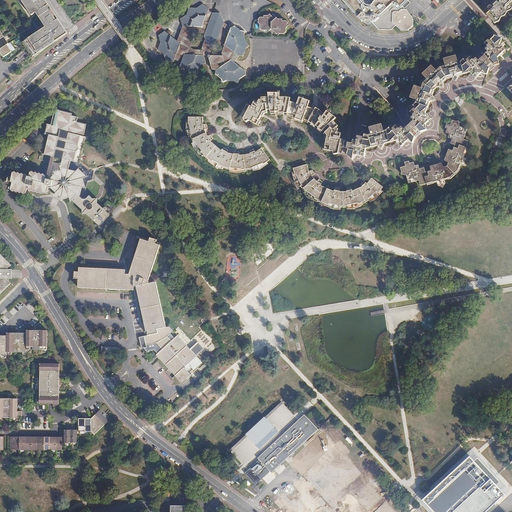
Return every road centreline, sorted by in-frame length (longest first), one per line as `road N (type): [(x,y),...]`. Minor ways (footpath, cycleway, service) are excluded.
road 1 (primary): [(0,128),(156,0)]
road 2 (tertiary): [(142,430),(251,511)]
road 3 (tertiary): [(357,34),(389,44),(416,39),(464,0)]
